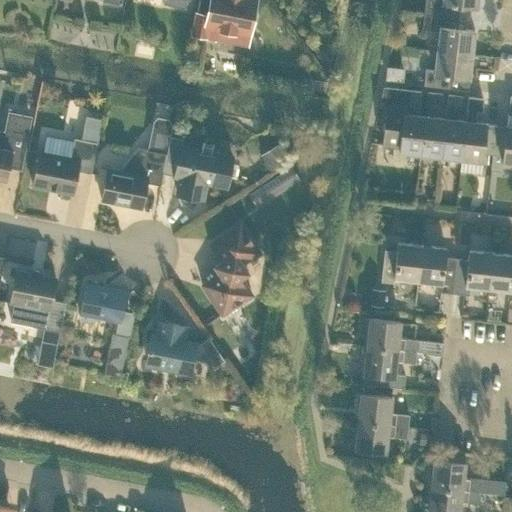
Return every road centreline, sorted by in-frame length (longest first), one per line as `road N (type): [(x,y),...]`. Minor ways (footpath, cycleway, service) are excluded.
road 1 (unclassified): [(207,511),(0,467)]
road 2 (residential): [(147,252),(0,223)]
